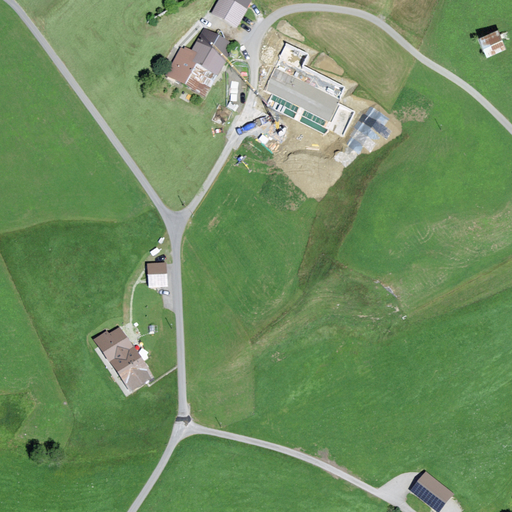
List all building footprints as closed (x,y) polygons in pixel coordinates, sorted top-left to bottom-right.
[(223,19),(233,1),(233,0),(221,0),(214,14),(223,19)] [(250,0),(233,0),(233,1),(223,19),(237,26),(250,1),(250,0)] [(481,35),(488,51),(504,45),(498,29),(481,35)] [(216,74),(214,77),(216,78),(233,47),(205,31),(190,57),(196,60),(195,62),(198,64),(211,71),(216,74)] [(169,75),(186,85),(198,64),(195,62),(196,60),(190,57),(181,52),(169,75)] [(198,64),(186,85),(205,95),(214,77),(216,74),(211,71),(198,64)] [(168,286),(167,262),(148,263),(148,287),(168,286)] [(114,361),(130,350),(118,333),(110,339),(108,336),(99,342),(112,362),(114,361)] [(122,374),(138,363),(130,350),(114,361),(122,374)] [(138,363),(122,374),(132,390),(148,379),(150,382),(155,379),(143,362),(139,364),(138,363)] [(418,492),(441,511),(451,498),(454,495),(430,476),(418,492)]
